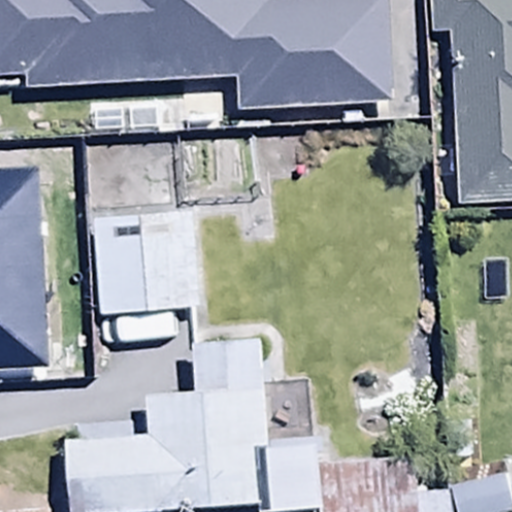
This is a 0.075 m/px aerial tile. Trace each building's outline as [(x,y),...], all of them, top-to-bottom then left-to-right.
[(239,117),(393,109),(388,0),(269,6),(268,0),(0,0),(0,94),(237,83),(239,117)] [(511,0),(432,0),(436,47),(451,46),(460,208),(511,205),(511,0)] [(0,189),(10,189),(10,183),(49,182),(49,147),(10,147),(11,170),(0,169),(0,189)] [(202,315),(195,216),(171,218),(165,147),(81,153),(88,240),(96,239),(103,323),(202,315)] [(66,447),(70,511),(239,511),(263,510),(262,511),(328,511),(323,444),(272,447),(265,349),(193,355),(197,398),(151,402),(154,444),(135,445),(134,427),(73,432),(74,446),(66,447)] [(511,511),(511,509),(505,480),(447,494),(451,511),(511,511)]
